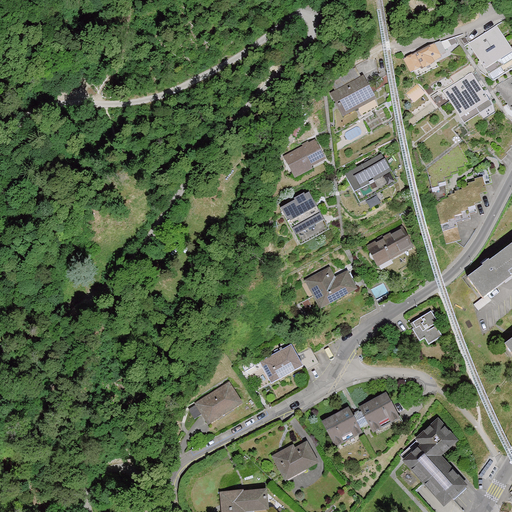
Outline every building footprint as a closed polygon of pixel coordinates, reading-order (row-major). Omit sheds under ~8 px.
[(511,51),(498,28),(472,44),(495,82),(507,75),(501,66),(511,59),(511,51)] [(426,50),(416,56),(426,72),(442,63),(439,58),(448,53),(447,51),(456,45),(452,39),(441,46),(440,44),(427,52),(426,50)] [(472,74),(445,92),(467,125),(483,115),(485,119),(497,111),(472,74)] [(362,79),(332,95),(342,116),(373,100),(362,79)] [(511,84),(500,90),(511,112),(511,84)] [(315,141),(284,157),(296,181),(328,164),(315,141)] [(428,169),(432,187),(440,185),(439,182),(447,180),(446,177),(454,175),(454,173),(461,171),(460,169),(467,167),(464,154),(461,155),(458,146),(428,169)] [(383,157),(347,177),(362,205),(399,185),(383,157)] [(445,203),(438,204),(447,237),(462,233),(460,225),(477,220),(475,213),(481,212),(479,206),(485,204),(483,199),(490,197),(486,180),(479,181),(479,183),(473,185),(473,186),(467,187),(468,190),(463,191),(463,192),(455,194),(456,195),(450,197),(450,198),(444,200),(445,203)] [(311,198),(283,212),(301,248),(329,233),(311,198)] [(395,233),(366,249),(379,272),(407,256),(395,233)] [(511,245),(467,280),(481,299),(511,275),(511,245)] [(330,269),(305,282),(323,316),(363,295),(352,273),(336,281),(330,269)] [(430,344),(442,338),(439,332),(443,330),(432,309),(410,321),(420,340),(426,337),(430,344)] [(293,346),(261,362),(274,387),(305,371),(307,374),(320,368),(311,351),(299,357),(293,346)] [(230,384),(194,405),(209,429),(245,408),(230,384)] [(348,403),(321,419),(351,469),(385,449),(402,417),(385,389),(351,409),(348,403)] [(442,503),(467,481),(441,452),(457,438),(441,420),(416,442),(400,456),(442,503)] [(292,443),(271,455),(285,480),(306,468),(307,469),(320,462),(307,439),(293,447),(292,443)] [(220,488),(220,511),(247,511),(267,511),(266,486),(220,488)]
